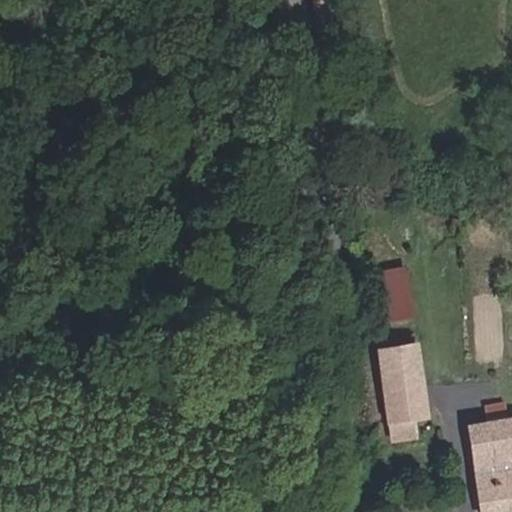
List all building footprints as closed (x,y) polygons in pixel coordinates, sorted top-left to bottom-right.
[(345,0),(315,0),(325,66),(344,64),(353,64),(345,0)] [(370,277),(373,303),(408,299),(405,272),(370,277)] [(408,299),(373,303),(375,319),(411,315),(408,299)] [(423,416),(414,344),(376,348),(387,441),(412,439),(409,418),(423,416)] [(511,511),(511,418),(471,424),(483,511),(511,511)]
